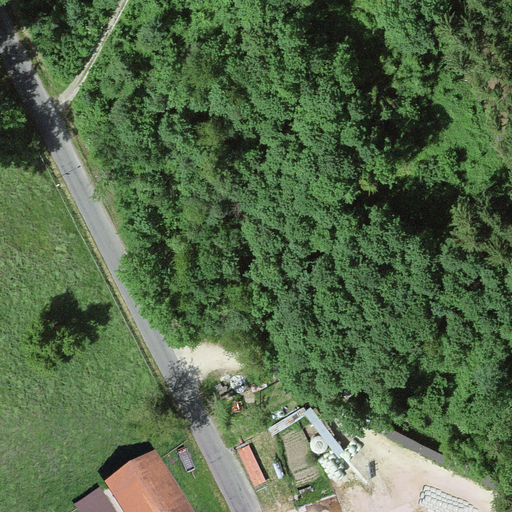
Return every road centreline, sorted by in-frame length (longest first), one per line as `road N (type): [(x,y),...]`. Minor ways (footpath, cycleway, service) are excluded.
road 1 (unclassified): [(0,17),(243,511)]
road 2 (track): [(57,133),(125,0)]
